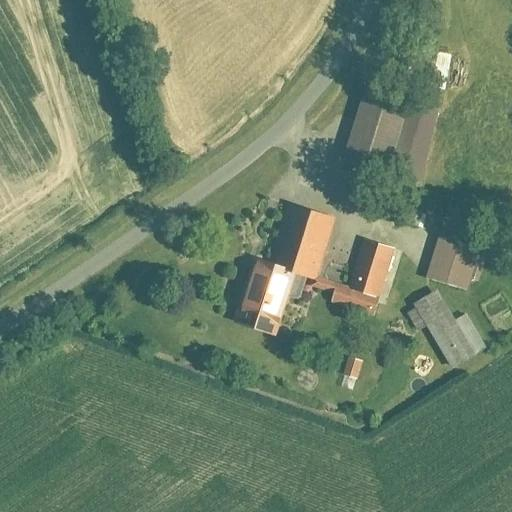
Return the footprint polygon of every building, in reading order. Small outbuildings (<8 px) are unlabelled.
[(406,60),(400,87),(439,96),(445,68),(406,60)] [(397,195),(389,213),(420,227),(428,208),(397,195)] [(333,220),(285,207),(269,267),(317,280),(333,220)] [(437,231),(429,273),(469,281),(477,239),(437,231)] [(357,242),(344,295),(379,303),(392,250),(357,242)] [(247,266),(232,314),(272,326),(286,277),(247,266)] [(433,291),(405,311),(446,370),(475,350),(433,291)]
